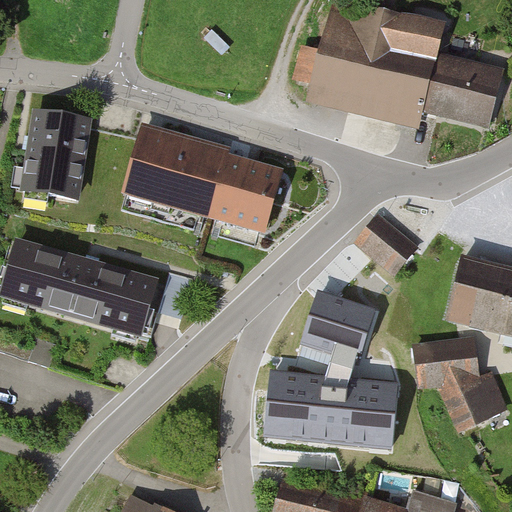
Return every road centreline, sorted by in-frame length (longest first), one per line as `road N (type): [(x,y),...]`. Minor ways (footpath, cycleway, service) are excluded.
road 1 (residential): [(377,177),(335,152),(116,84)]
road 2 (residential): [(86,461),(277,281)]
road 3 (residential): [(247,511),(238,478),(243,375),(277,281)]
road 4 (unknown): [(153,396),(0,366)]
road 5 (residential): [(277,281),(377,177)]
road 6 (residential): [(377,177),(449,181),(511,152)]
road 7 (residential): [(205,511),(86,461)]
